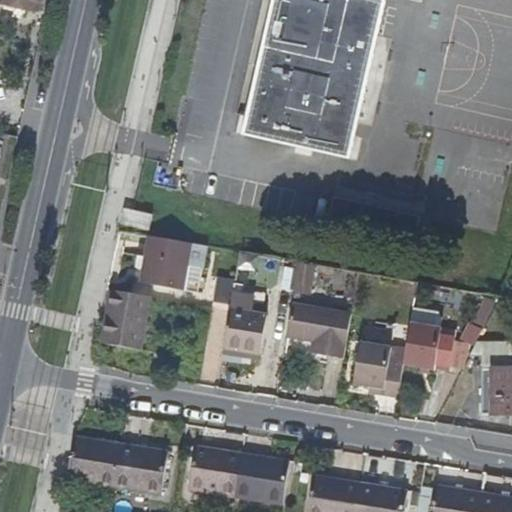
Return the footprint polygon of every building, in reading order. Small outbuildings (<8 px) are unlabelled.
[(42,0),(5,0),(4,2),(40,10),(42,0)] [(351,157),(387,0),(274,0),(244,133),(250,134),(351,157)] [(151,228),(153,214),(137,210),(126,207),(123,222),(151,228)] [(193,241),(149,234),(142,282),(185,289),(193,241)] [(290,294),(308,297),(313,268),(295,264),(290,294)] [(215,278),(212,301),(225,303),(229,280),(215,278)] [(152,295),(113,288),(103,342),(143,349),(152,295)] [(294,301),(289,333),(316,338),(313,351),(345,356),(353,311),(294,301)] [(232,308),(231,310),(225,347),(263,353),(269,314),(232,308)] [(443,325),(412,319),(407,348),(438,353),(443,325)] [(400,394),(405,364),(391,362),(393,345),(364,340),(356,381),(372,384),(386,386),(386,392),(400,394)] [(511,366),(511,341),(478,342),(471,355),(483,356),(483,367),(486,367),(511,366)] [(438,353),(407,348),(405,362),(436,367),(438,353)] [(511,366),(486,367),(486,413),(511,412),(511,366)] [(372,389),(386,392),(386,386),(372,384),(372,389)] [(77,438),(70,478),(117,487),(124,443),(78,434),(77,438)] [(172,451),(124,443),(117,487),(164,496),(172,451)] [(238,497),(246,453),(200,444),(192,489),(238,497)] [(293,461),(246,453),(238,497),(285,505),(293,461)] [(360,511),(365,482),(318,474),(311,511),(360,511)] [(408,511),(412,490),(365,482),(360,511),(408,511)] [(482,511),(486,492),(440,485),(435,511),(482,511)] [(511,511),(511,496),(486,492),(482,511),(511,511)]
